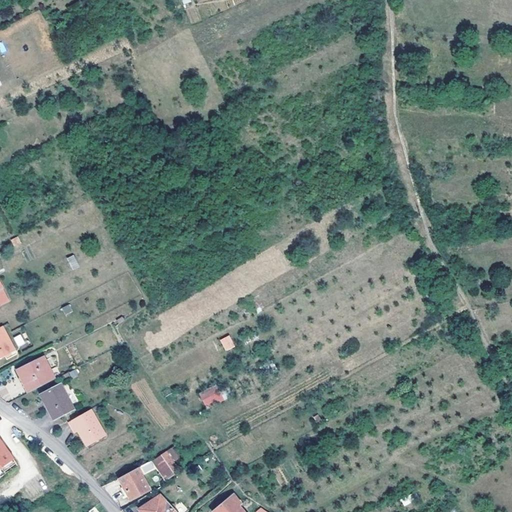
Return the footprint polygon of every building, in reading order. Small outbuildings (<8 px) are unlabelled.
[(18,236),(11,239),(14,247),(21,243),(18,236)] [(67,258),(73,267),(78,264),(72,255),(67,258)] [(65,315),(73,310),(69,304),(62,308),(65,315)] [(247,304),(240,309),(246,318),(253,314),(247,304)] [(0,356),(12,351),(0,327),(0,356)] [(19,347),(26,344),(21,334),(14,337),(19,347)] [(229,337),(221,341),(226,350),(234,346),(229,337)] [(13,369),(26,394),(52,380),(39,356),(13,369)] [(199,392),(206,408),(224,399),(217,384),(199,392)] [(38,395),(51,420),(71,410),(58,385),(38,395)] [(77,431),(84,445),(103,435),(89,409),(66,421),(72,433),(77,431)] [(0,476),(16,465),(0,443),(0,476)] [(174,447),(152,459),(163,481),(181,472),(175,461),(180,458),(174,447)] [(151,461),(140,466),(144,473),(155,468),(151,461)] [(146,490),(135,468),(117,478),(128,501),(146,490)] [(176,511),(162,495),(136,506),(141,511),(176,511)] [(209,511),(237,511),(235,509),(226,498),(209,511)]
